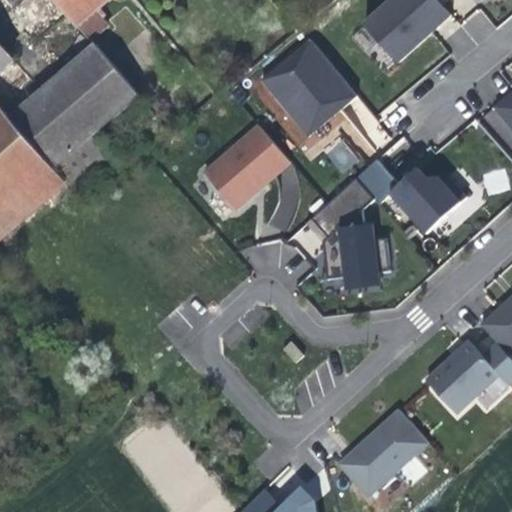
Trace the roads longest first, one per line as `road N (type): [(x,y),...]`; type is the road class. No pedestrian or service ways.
road 1 (residential): [(419,316),(328,335),(267,293),(216,327),(213,359),(267,423),(291,429),(320,413)]
road 2 (track): [(209,347),(159,362),(127,406),(9,511)]
road 3 (residential): [(320,413),(419,316)]
road 4 (residential): [(419,316),(511,233)]
